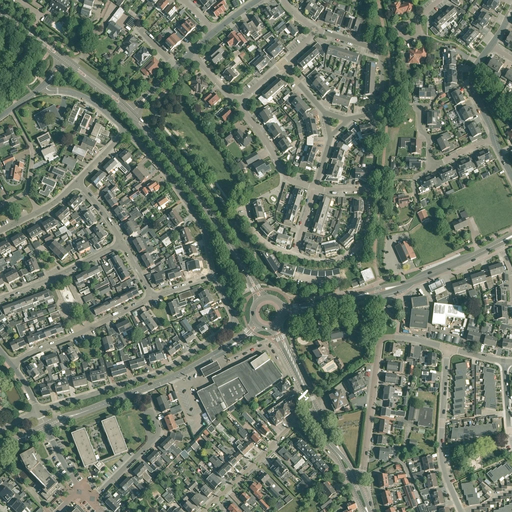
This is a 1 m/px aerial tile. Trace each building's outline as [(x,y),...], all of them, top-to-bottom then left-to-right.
[(41,0),(50,6),(61,13),(61,12),(65,15),(64,16),(67,18),(70,14),(68,12),(71,7),(70,6),(72,3),(67,0),(41,0)] [(149,0),(148,2),(147,4),(152,8),(153,7),(156,9),(158,7),(157,7),(162,2),(161,2),(158,0),(149,0)] [(164,0),(163,0),(161,2),(162,2),(157,7),(158,7),(161,10),(159,12),(164,15),(165,13),(169,9),(167,7),(169,4),(164,0)] [(210,0),(204,0),(201,3),(204,7),(205,6),(207,8),(216,2),(214,0),(212,0),(211,1),(210,0)] [(223,7),(226,4),(222,0),(221,0),(214,6),(216,8),(212,12),(217,17),(225,10),(223,7)] [(403,14),(402,13),(407,12),(407,13),(414,11),(411,1),(404,4),(405,5),(400,7),(399,3),(390,5),(394,17),(403,14)] [(499,6),(489,1),(488,4),(485,3),(485,5),(484,4),(482,7),(489,10),(490,8),(495,10),(496,8),(496,9),(499,6)] [(310,14),(316,5),(313,2),(311,3),(310,4),(308,2),(304,7),(306,9),(305,11),(310,14)] [(92,7),(84,5),(81,14),(89,17),(90,17),(91,17),(91,13),(91,11),(92,7)] [(321,8),(316,5),(310,14),(314,17),(315,16),(318,17),(321,12),(324,9),(321,7),(321,8)] [(172,6),(169,9),(165,13),(169,16),(167,18),(171,22),(177,16),(175,13),(177,11),(172,6)] [(274,7),(270,9),(269,8),(263,12),(270,21),(271,19),(275,20),(281,16),(285,13),(280,6),(276,8),(276,9),(274,7)] [(450,8),(447,10),(453,17),(457,14),(459,16),(461,14),(459,11),(457,14),(451,7),(450,8)] [(330,24),(334,15),(331,14),(332,11),(326,9),(324,15),(327,16),(325,22),(330,24)] [(481,15),(479,18),(488,24),(490,20),(489,20),(490,18),(486,15),(487,13),(482,9),(479,14),(481,15)] [(444,14),(443,15),(451,23),(453,21),(451,19),(453,17),(447,10),(444,13),(444,14)] [(117,36),(120,33),(121,32),(122,30),(114,23),(117,19),(118,20),(123,14),(118,11),(114,16),(113,16),(108,23),(111,25),(108,29),(113,32),(110,36),(111,37),(114,39),(115,39),(117,36)] [(336,16),(334,15),(330,24),(336,26),(338,19),(342,21),(345,13),(338,11),(336,16)] [(346,15),(344,21),(347,22),(345,29),(351,31),(354,21),(355,18),(349,16),(346,15)] [(451,23),(443,15),(442,16),(441,15),(439,17),(447,27),(451,23)] [(253,27),(257,33),(262,29),(260,26),(262,24),(257,16),(252,20),(255,26),(253,27)] [(45,21),(43,22),(49,26),(51,23),(52,23),(53,21),(47,17),(45,21)] [(447,27),(439,17),(436,20),(436,21),(435,22),(436,23),(433,25),(440,32),(442,30),(447,27)] [(354,21),(351,31),(357,33),(359,25),(362,26),(364,20),(361,19),(359,18),(358,19),(357,22),(354,21)] [(488,24),(479,18),(477,21),(474,20),(471,24),(477,28),(479,26),(484,29),(485,27),(488,24)] [(181,23),(190,33),(193,31),(195,29),(195,28),(194,26),(196,24),(191,19),(189,22),(189,21),(186,24),(181,20),(179,21),(181,23)] [(190,33),(181,23),(179,25),(182,28),(179,31),(177,28),(174,31),(177,33),(181,38),(184,36),(185,38),(186,37),(187,38),(189,36),(188,35),(190,33)] [(246,35),(249,34),(251,37),(252,37),(255,41),(260,37),(257,33),(253,27),(250,29),(246,24),(245,24),(244,23),(243,24),(243,25),(243,26),(241,28),(246,35)] [(284,31),(288,27),(286,25),(282,28),(278,31),(281,34),(284,31)] [(289,28),(288,27),(284,31),(288,34),(291,34),(294,37),(299,32),(296,30),(297,29),(295,26),(294,27),(292,25),(289,28)] [(469,32),(467,35),(475,42),(477,38),(476,38),(478,36),(474,33),(476,30),(471,26),(468,30),(469,32)] [(167,38),(164,35),(162,33),(162,32),(159,35),(165,40),(167,42),(164,45),(165,45),(162,47),(167,52),(169,50),(171,51),(172,52),(174,50),(174,49),(176,47),(167,37),(167,38)] [(177,33),(175,35),(174,35),(171,38),(169,36),(167,37),(176,47),(178,45),(179,45),(181,43),(180,43),(181,42),(179,40),(181,38),(177,33)] [(230,46),(234,44),(236,46),(239,43),(242,47),(247,43),(243,38),(240,40),(235,33),(229,37),(230,39),(226,42),(230,46)] [(136,40),(131,35),(123,43),(126,46),(123,48),(129,54),(128,55),(130,57),(135,52),(133,50),(138,45),(135,42),(136,40)] [(475,42),(467,35),(464,37),(462,36),(459,40),(463,44),(465,42),(470,46),(471,44),(475,42)] [(277,39),(270,45),(278,55),(283,51),(278,46),(281,44),(277,39)] [(278,55),(270,45),(263,51),(267,56),(270,54),(274,59),(278,55)] [(426,61),(426,45),(420,45),(420,50),(414,50),(414,51),(409,51),(409,64),(419,64),(419,60),(426,61)] [(215,65),(222,58),(220,55),(223,52),(218,46),(212,52),(215,55),(210,59),(215,65)] [(331,47),(330,47),(327,55),(332,56),(335,48),(335,47),(332,46),(331,47)] [(152,56),(149,53),(144,48),(138,53),(137,53),(136,55),(136,56),(134,57),(140,62),(138,64),(141,66),(152,56)] [(309,51),(315,58),(316,59),(320,56),(322,58),(323,57),(324,57),(325,53),(324,52),(325,51),(323,49),(319,53),(314,48),(313,49),(312,48),(309,51)] [(239,50),(234,55),(237,59),(242,54),(239,50)] [(447,60),(456,60),(456,58),(457,57),(456,56),(456,55),(455,55),(455,54),(450,54),(450,50),(443,50),(443,61),(447,60)] [(315,58),(309,51),(306,54),(307,54),(306,55),(311,62),(315,58)] [(258,56),(255,59),(257,62),(258,62),(263,68),(268,64),(266,62),(268,60),(266,58),(262,53),(258,56)] [(354,54),(352,63),(357,64),(360,65),(360,62),(357,61),(359,56),(358,55),(358,54),(354,53),(354,54)] [(304,56),(301,58),(307,65),(311,62),(306,55),(305,56),(304,56)] [(141,71),(147,76),(150,74),(152,75),(159,69),(156,67),(160,64),(154,58),(141,71)] [(307,65),(301,58),(298,61),(299,62),(297,63),(299,65),(297,67),(302,72),(304,70),(303,69),(307,65)] [(493,70),(498,62),(493,58),(490,63),(487,62),(484,67),(489,70),(490,68),(493,70)] [(252,61),(248,65),(253,69),(255,67),(259,72),(260,73),(263,71),(262,70),(263,68),(258,62),(257,62),(255,59),(253,62),(252,61)] [(442,67),(442,70),(444,70),(451,69),(456,69),(456,66),(456,65),(457,64),(457,63),(456,62),(456,61),(456,60),(447,60),(443,61),(444,66),(442,67)] [(233,61),(228,66),(231,69),(236,64),(233,61)] [(367,65),(367,70),(375,71),(376,71),(376,67),(375,67),(376,65),(370,65),(370,62),(367,62),(367,65)] [(503,65),(498,62),(493,70),(496,72),(494,74),(499,78),(503,72),(500,70),(503,65)] [(227,72),(224,75),(231,82),(237,77),(230,70),(230,69),(227,72)] [(445,79),(456,78),(456,77),(457,76),(457,75),(457,74),(456,73),(456,72),(456,69),(451,69),(444,70),(442,70),(440,70),(440,71),(444,71),(444,73),(445,73),(445,79)] [(510,81),(511,78),(511,70),(510,69),(507,74),(504,73),(501,78),(506,81),(507,79),(510,81)] [(319,75),(315,79),(317,81),(311,86),(315,88),(316,89),(323,83),(320,79),(321,77),(319,75)] [(193,85),(191,86),(197,92),(198,91),(201,93),(208,87),(202,81),(201,82),(197,77),(191,82),(193,85)] [(457,80),(456,78),(445,79),(445,85),(445,88),(452,87),(456,87),(456,84),(457,84),(457,83),(458,82),(458,81),(457,80)] [(277,80),(274,83),(280,90),(284,86),(285,87),(287,85),(282,79),(281,79),(281,80),(279,80),(278,80),(277,81),(277,80)] [(323,83),(316,89),(320,93),(327,87),(325,85),(327,83),(325,81),(323,83)] [(280,90),(274,83),(271,85),(271,86),(270,87),(276,93),(280,90)] [(425,99),(425,90),(422,90),(422,86),(417,86),(416,92),(419,92),(419,98),(425,99)] [(428,90),(425,90),(425,99),(431,99),(431,97),(435,98),(435,91),(434,91),(434,86),(428,86),(428,90)] [(268,87),(266,90),(272,97),(276,93),(270,87),(269,88),(268,87)] [(327,87),(320,93),(321,94),(320,94),(322,98),(327,94),(330,96),(334,91),(332,90),(330,91),(327,87)] [(272,97),(266,90),(263,92),(263,93),(262,94),(267,100),(262,104),(264,106),(269,102),(268,100),(272,97)] [(334,91),(330,96),(334,99),(332,105),(337,105),(337,104),(338,105),(341,96),(336,94),(336,93),(334,91)] [(374,91),(365,91),(365,96),(363,96),(363,99),(366,99),(366,96),(374,96),(374,95),(375,95),(375,91),(374,91)] [(454,100),(462,96),(461,95),(462,94),(462,93),(461,93),(461,92),(460,92),(459,91),(455,93),(453,91),(447,94),(449,99),(453,97),(454,100)] [(214,94),(211,96),(209,96),(208,94),(203,99),(208,104),(209,104),(212,106),(214,105),(215,105),(217,103),(217,102),(219,100),(214,94)] [(462,96),(454,100),(457,106),(454,107),(456,110),(461,107),(460,104),(465,102),(464,101),(465,100),(465,99),(464,99),(464,98),(463,98),(462,96)] [(295,101),(293,99),(288,103),(290,106),(292,104),(296,108),(302,102),(302,101),(300,97),(295,101)] [(351,99),(346,98),(343,106),(344,107),(348,110),(350,104),(354,104),(354,98),(352,98),(351,99)] [(303,102),(302,102),(296,108),(299,112),(306,106),(307,105),(303,101),(303,102)] [(498,106),(495,101),(489,106),(493,110),(498,106)] [(263,120),(270,115),(268,110),(270,109),(268,106),(263,110),(264,112),(258,116),(262,119),(263,120)] [(306,106),(299,112),(303,116),(302,117),(303,120),(308,117),(306,113),(311,109),(307,107),(306,106)] [(47,125),(60,118),(54,107),(36,116),(43,129),(48,126),(47,125)] [(81,125),(85,116),(82,114),(84,111),(77,108),(75,108),(75,107),(68,122),(69,122),(71,122),(72,120),(75,121),(78,114),(82,116),(79,124),(81,125)] [(461,107),(456,110),(455,110),(456,113),(460,111),(462,117),(470,113),(470,111),(470,110),(469,109),(469,108),(468,108),(467,107),(463,110),(461,107)] [(227,109),(224,112),(223,112),(221,110),(215,115),(218,119),(220,118),(221,120),(222,120),(223,119),(225,122),(227,120),(228,120),(230,118),(230,117),(233,115),(227,109)] [(428,120),(436,120),(437,117),(438,117),(439,114),(440,114),(440,111),(434,111),(434,114),(428,114),(428,120)] [(471,114),(470,113),(462,117),(465,122),(463,123),(464,126),(470,123),(468,120),(473,118),(473,117),(473,116),(472,115),(472,114),(471,114)] [(272,117),(270,115),(263,120),(264,121),(263,121),(264,125),(270,122),(272,124),(277,121),(274,116),(272,117)] [(85,116),(81,125),(80,127),(85,130),(88,123),(93,125),(90,132),(92,133),(96,125),(93,123),(94,120),(85,116)] [(308,117),(303,120),(304,122),(306,122),(307,127),(316,125),(315,124),(316,124),(316,119),(310,121),(308,117)] [(436,120),(428,120),(428,126),(434,126),(434,129),(440,129),(441,123),(436,123),(436,120)] [(277,121),(272,124),(274,127),(268,131),(271,133),(272,133),(272,134),(280,129),(278,127),(281,125),(277,121)] [(365,126),(367,135),(370,134),(370,136),(373,136),(375,136),(376,129),(371,129),(370,123),(366,125),(366,126),(365,126)] [(470,123),(464,126),(463,127),(464,129),(468,128),(471,133),(478,129),(478,128),(478,127),(478,126),(478,125),(477,125),(476,124),(476,123),(471,126),(470,123)] [(96,125),(92,133),(90,140),(96,143),(100,144),(101,141),(96,138),(99,133),(108,137),(110,133),(104,131),(105,129),(96,125)] [(361,132),(357,134),(360,139),(360,140),(362,139),(367,138),(367,135),(365,126),(364,126),(359,126),(361,132)] [(10,141),(11,142),(13,147),(19,144),(12,128),(6,131),(8,134),(0,137),(0,146),(3,146),(2,144),(10,141)] [(280,129),(272,134),(273,135),(272,136),(274,140),(280,136),(281,138),(287,135),(285,132),(283,134),(280,129)] [(478,129),(471,133),(472,136),(469,138),(472,143),(477,140),(476,137),(481,134),(481,133),(481,132),(481,131),(480,130),(479,130),(478,129)] [(249,145),(248,144),(252,142),(251,141),(251,140),(250,138),(249,138),(247,135),(244,136),(240,131),(234,135),(240,144),(242,143),(245,147),(249,145)] [(317,131),(308,132),(309,138),(307,138),(307,141),(313,141),(314,137),(320,136),(318,132),(317,132),(317,131)] [(347,135),(346,136),(352,143),(354,141),(355,142),(357,140),(360,139),(357,134),(353,136),(349,131),(346,135),(347,135)] [(440,147),(448,143),(446,140),(451,138),(448,132),(441,135),(443,139),(437,141),(440,147)] [(53,147),(55,146),(53,144),(48,146),(46,142),(51,139),(48,134),(37,140),(42,148),(44,147),(45,151),(53,147)] [(230,144),(228,141),(232,137),(230,134),(222,140),(227,146),(230,144)] [(287,135),(281,138),(283,141),(277,145),(280,148),(281,147),(282,149),(289,144),(286,139),(289,138),(288,137),(287,135)] [(352,143),(346,136),(345,137),(341,139),(345,143),(343,147),(348,150),(349,148),(348,147),(352,143)] [(79,146),(77,149),(86,153),(87,150),(92,152),(96,143),(90,140),(85,137),(82,143),(89,146),(87,150),(79,146)] [(401,148),(405,148),(405,142),(410,142),(410,139),(401,138),(401,148)] [(421,142),(411,142),(411,149),(412,149),(411,154),(420,154),(421,146),(421,142)] [(449,145),(448,143),(440,147),(442,152),(448,149),(449,152),(455,149),(452,144),(449,145)] [(289,144),(282,149),(282,150),(283,154),(289,150),(291,153),(292,155),(295,153),(296,149),(294,147),(292,148),(289,144)] [(313,144),(307,144),(307,147),(309,147),(307,152),(315,155),(316,154),(317,154),(319,150),(313,148),(313,144)] [(53,147),(45,151),(42,152),(46,161),(48,160),(50,164),(59,159),(58,156),(53,159),(50,155),(56,152),(53,147)] [(348,150),(343,147),(340,150),(334,149),(334,153),(335,153),(334,154),(343,157),(345,152),(346,152),(348,150)] [(86,153),(77,149),(75,148),(72,153),(79,156),(77,161),(68,157),(67,159),(76,163),(77,160),(82,162),(86,153)] [(484,153),(482,154),(485,162),(489,160),(489,161),(490,162),(495,160),(492,154),(489,156),(487,150),(483,152),(484,153)] [(119,163),(120,163),(122,160),(125,163),(132,157),(127,151),(121,156),(119,154),(115,158),(119,163)] [(343,157),(334,154),(334,156),(333,155),(331,159),(338,161),(337,164),(343,166),(344,163),(341,162),(343,157)] [(485,162),(482,154),(479,155),(479,154),(476,155),(478,161),(475,162),(478,167),(483,165),(482,163),(485,162)] [(256,161),(252,155),(245,159),(248,165),(256,161)] [(15,161),(13,156),(2,160),(5,166),(15,161)] [(301,162),(300,165),(306,167),(307,164),(314,166),(314,162),(313,162),(314,160),(305,157),(303,163),(301,162)] [(76,163),(67,159),(64,158),(62,163),(68,166),(67,170),(72,172),(76,163)] [(414,161),(414,158),(406,158),(406,164),(410,164),(410,168),(414,169),(415,170),(416,170),(417,169),(421,169),(421,162),(414,161)] [(465,161),(463,162),(467,170),(472,168),(473,170),(476,168),(474,163),(471,164),(468,159),(465,160),(465,161)] [(108,164),(113,170),(114,170),(116,168),(118,169),(119,168),(125,175),(128,172),(121,165),(122,165),(120,163),(119,163),(117,165),(112,160),(108,164)] [(262,161),(253,166),(258,174),(262,172),(263,174),(271,170),(267,163),(264,164),(262,161)] [(467,170),(463,162),(461,163),(460,162),(457,164),(460,170),(457,171),(461,178),(464,177),(464,176),(465,175),(468,173),(467,170)] [(16,163),(16,168),(11,167),(9,180),(19,182),(20,176),(22,176),(22,172),(20,172),(21,169),(23,169),(24,164),(16,163)] [(113,170),(108,164),(103,169),(109,174),(108,174),(110,176),(108,177),(113,181),(115,183),(116,183),(114,181),(115,180),(111,176),(113,175),(111,172),(113,170)] [(343,166),(337,164),(336,167),(329,165),(329,169),(330,170),(329,171),(341,175),(343,169),(342,169),(343,166)] [(138,178),(145,171),(140,166),(133,173),(138,178)] [(445,171),(448,179),(451,178),(453,180),(458,177),(456,173),(453,174),(450,167),(446,169),(447,170),(445,171)] [(62,182),(66,173),(54,168),(52,174),(58,176),(57,180),(62,182)] [(361,180),(361,171),(361,169),(356,169),(353,168),(351,174),(355,175),(355,181),(359,181),(359,180),(361,180)] [(361,171),(361,180),(362,180),(362,181),(366,182),(367,176),(371,175),(369,169),(367,169),(367,171),(361,171)] [(149,177),(145,171),(138,178),(142,183),(149,177)] [(341,175),(329,171),(329,172),(328,172),(326,176),(332,177),(332,182),(338,182),(338,179),(339,177),(340,178),(341,175)] [(441,178),(438,180),(441,185),(444,184),(443,182),(448,179),(445,171),(442,172),(442,171),(439,173),(441,178)] [(113,181),(108,177),(107,179),(106,178),(106,177),(100,172),(95,176),(101,182),(104,180),(106,182),(108,180),(111,183),(113,181)] [(125,182),(127,180),(132,175),(130,172),(125,177),(122,179),(125,182)] [(430,178),(428,179),(432,187),(435,185),(436,189),(442,186),(441,185),(438,180),(436,181),(433,175),(430,177),(430,178)] [(101,182),(95,176),(91,181),(96,186),(95,186),(99,190),(102,187),(99,184),(101,182)] [(48,198),(51,192),(52,192),(56,184),(40,177),(39,180),(43,182),(42,184),(47,186),(45,193),(40,191),(39,194),(48,198)] [(432,187),(428,179),(426,180),(425,179),(422,180),(425,186),(422,187),(424,193),(429,191),(429,190),(428,188),(432,187)] [(157,186),(154,181),(147,186),(147,187),(142,191),(146,196),(149,194),(148,192),(150,191),(151,192),(155,190),(156,192),(160,189),(158,186),(157,186)] [(134,192),(136,191),(142,187),(139,183),(134,186),(135,188),(133,190),(134,192)] [(295,186),(293,195),(303,198),(303,197),(303,196),(303,195),(304,193),(302,192),(303,189),(295,186)] [(114,199),(116,198),(114,195),(116,194),(114,191),(113,193),(113,192),(111,194),(105,198),(108,203),(114,199)] [(130,199),(131,201),(140,194),(137,191),(128,197),(130,199)] [(303,198),(293,195),(291,200),(300,203),(301,201),(302,200),(302,199),(303,199),(303,198)] [(319,203),(330,207),(332,198),(324,195),(323,199),(322,198),(321,201),(320,201),(320,202),(320,203),(319,203)] [(404,207),(410,206),(408,198),(401,199),(400,195),(393,197),(394,203),(399,202),(400,207),(401,207),(401,208),(404,208),(404,207)] [(76,196),(72,200),(79,207),(80,209),(84,213),(88,210),(86,207),(83,209),(80,205),(83,202),(76,196)] [(130,199),(128,197),(127,196),(121,200),(122,201),(119,203),(121,205),(130,199)] [(154,207),(155,206),(156,207),(159,205),(161,207),(168,202),(164,197),(158,201),(157,199),(151,203),(154,207)] [(118,204),(114,199),(108,203),(112,208),(118,204)] [(130,199),(121,205),(122,207),(126,205),(132,201),(131,201),(130,199)] [(354,199),(353,208),(364,208),(364,207),(364,206),(363,205),(363,203),(362,203),(362,199),(354,199)] [(79,207),(72,200),(72,201),(70,200),(68,202),(69,203),(68,205),(74,211),(79,207)] [(300,203),(291,200),(289,205),(300,208),(300,207),(300,206),(300,205),(300,203)] [(319,207),(319,209),(328,212),(330,207),(319,203),(319,204),(319,205),(319,206),(319,207)] [(253,216),(264,213),(262,204),(253,206),(254,210),(253,210),(254,212),(253,212),(253,213),(253,214),(253,215),(253,216)] [(300,208),(289,205),(288,210),(297,213),(298,211),(299,210),(299,209),(300,208)] [(65,208),(60,212),(66,218),(71,214),(65,208)] [(120,208),(114,212),(118,217),(124,213),(127,211),(125,208),(124,209),(122,210),(121,208),(120,208)] [(137,213),(139,212),(136,208),(133,210),(134,211),(129,214),(132,218),(138,213),(137,213)] [(140,211),(139,212),(137,213),(138,213),(140,217),(141,218),(149,212),(146,208),(141,212),(140,211)] [(353,208),(353,217),(362,217),(362,214),(363,214),(363,212),(363,211),(364,211),(364,210),(364,209),(364,208),(353,208)] [(328,212),(319,209),(318,211),(317,212),(317,213),(316,213),(316,214),(326,217),(328,212)] [(297,213),(288,210),(286,216),(296,219),(297,218),(297,217),(297,216),(297,215),(296,215),(297,213)] [(429,219),(425,210),(418,214),(422,223),(429,219)] [(127,211),(118,217),(122,222),(128,218),(126,216),(128,214),(127,211)] [(169,225),(179,217),(175,211),(169,216),(171,219),(167,223),(168,225),(169,225)] [(465,220),(469,218),(466,211),(460,214),(462,220),(452,224),(456,231),(468,226),(465,220)] [(66,218),(60,212),(56,215),(62,222),(64,220),(67,223),(69,221),(66,218)] [(80,217),(77,219),(75,221),(77,223),(81,220),(84,224),(93,217),(92,215),(93,215),(93,214),(92,212),(91,212),(90,213),(84,217),(83,218),(82,215),(80,217)] [(138,213),(132,218),(126,222),(127,225),(124,227),(127,232),(138,226),(136,224),(133,226),(132,223),(135,221),(140,217),(138,213)] [(265,218),(264,213),(253,216),(254,217),(254,218),(255,219),(255,218),(255,221),(256,221),(259,225),(266,221),(265,218)] [(326,217),(316,214),(316,215),(316,216),(316,217),(315,219),(325,222),(326,217)] [(296,219),(286,216),(283,224),(292,227),(293,224),(294,224),(294,222),(295,222),(295,221),(296,220),(296,219)] [(97,223),(93,217),(84,224),(86,227),(88,225),(90,228),(97,223)] [(169,225),(168,225),(167,226),(169,228),(172,227),(173,229),(175,229),(177,227),(184,223),(179,217),(169,225)] [(353,220),(351,225),(362,228),(362,227),(362,226),(362,225),(362,222),(361,222),(362,217),(353,217),(353,220)] [(47,221),(52,229),(57,226),(52,218),(47,221)] [(313,223),(313,224),(323,227),(325,222),(315,219),(315,221),(314,222),(313,223)] [(52,229),(47,221),(42,225),(47,232),(52,229)] [(266,221),(259,225),(261,229),(260,229),(262,231),(262,232),(262,233),(263,234),(271,227),(267,223),(266,221)] [(323,227),(313,224),(313,225),(313,226),(313,227),(312,230),(313,230),(312,233),(320,236),(323,227)] [(350,230),(348,232),(355,237),(358,233),(359,233),(360,231),(360,230),(361,230),(361,229),(361,228),(362,228),(351,225),(350,230)] [(33,229),(37,236),(42,233),(38,226),(33,229)] [(90,241),(97,235),(103,231),(99,226),(94,230),(95,233),(91,236),(92,237),(89,239),(90,241)] [(139,228),(138,226),(127,232),(130,237),(137,233),(136,230),(139,228)] [(149,232),(150,233),(153,231),(149,227),(148,228),(142,232),(140,234),(142,237),(149,232)] [(275,231),(271,227),(263,234),(263,235),(264,235),(265,236),(266,236),(268,238),(268,237),(272,240),(277,232),(275,231)] [(82,230),(85,235),(86,237),(92,233),(88,228),(85,230),(84,229),(82,230)] [(37,236),(33,229),(27,232),(32,240),(37,236)] [(178,240),(191,236),(188,229),(181,232),(182,236),(177,238),(178,240)] [(162,242),(174,233),(172,230),(162,238),(162,239),(160,240),(162,242)] [(107,236),(103,231),(97,235),(101,241),(107,236)] [(279,234),(277,232),(272,240),(276,242),(276,243),(278,244),(279,244),(280,245),(281,245),(284,235),(279,234)] [(355,237),(348,232),(347,234),(343,238),(350,246),(351,245),(352,244),(352,243),(354,241),(353,241),(355,237)] [(16,237),(21,244),(26,241),(21,233),(16,237)] [(174,233),(162,242),(166,248),(172,243),(169,240),(176,236),(174,233)] [(293,238),(284,235),(281,245),(282,246),(283,246),(284,246),(287,246),(287,245),(290,246),(293,238)] [(191,236),(178,240),(178,241),(175,243),(176,244),(184,241),(185,245),(193,243),(191,236)] [(21,244),(16,237),(11,240),(16,247),(21,244)] [(136,248),(149,241),(151,239),(150,238),(144,241),(143,238),(140,239),(139,239),(133,242),(136,248)] [(339,242),(337,243),(341,250),(345,248),(345,249),(347,247),(348,247),(349,247),(350,246),(343,238),(339,242)] [(81,239),(80,240),(85,251),(90,248),(86,240),(85,239),(83,240),(82,240),(81,239)] [(85,251),(80,240),(78,241),(75,242),(76,245),(80,253),(85,251)] [(6,241),(2,244),(7,253),(11,251),(10,249),(11,249),(6,241)] [(150,243),(149,241),(136,248),(139,254),(146,250),(144,247),(147,245),(146,245),(150,243)] [(395,247),(403,264),(416,258),(409,241),(395,247)] [(60,246),(62,245),(60,243),(59,245),(56,242),(49,248),(53,252),(60,246)] [(310,255),(313,245),(305,242),(302,250),(306,251),(305,252),(307,253),(308,253),(308,254),(309,254),(310,255)] [(334,244),(329,245),(331,256),(332,256),(333,255),(334,255),(334,254),(337,253),(336,252),(341,250),(337,243),(334,244)] [(313,245),(310,255),(311,255),(312,255),(313,255),(314,255),(316,256),(316,255),(321,255),(321,246),(319,246),(313,245)] [(321,246),(321,255),(326,255),(326,256),(328,255),(328,256),(329,256),(330,256),(331,256),(329,245),(324,246),(321,246)] [(64,250),(60,246),(53,252),(58,257),(64,250)] [(184,251),(183,249),(175,251),(176,254),(182,252),(183,255),(188,253),(190,257),(197,254),(195,248),(184,251)] [(68,254),(64,250),(58,257),(62,261),(68,254)] [(261,253),(275,274),(277,273),(282,275),(293,278),(296,270),(284,266),(284,267),(279,265),(274,256),(261,253)] [(145,263),(158,256),(156,254),(153,256),(150,257),(148,254),(142,258),(145,263)] [(15,259),(13,260),(15,265),(17,264),(17,262),(23,260),(22,258),(23,257),(23,256),(22,256),(18,257),(15,259)] [(159,258),(158,256),(145,263),(148,269),(154,265),(153,262),(154,261),(155,260),(159,258)] [(169,261),(176,279),(182,277),(179,270),(176,271),(176,270),(177,270),(173,259),(172,256),(169,259),(169,261)] [(111,267),(121,262),(118,257),(113,260),(112,259),(108,261),(110,265),(106,267),(105,264),(102,266),(105,271),(108,269),(111,267)] [(29,268),(38,265),(35,259),(27,263),(25,263),(26,266),(28,265),(29,268)] [(189,272),(200,270),(199,262),(191,263),(190,260),(180,264),(182,271),(189,270),(189,272)] [(176,279),(169,261),(167,261),(170,269),(167,270),(166,268),(163,269),(165,274),(167,273),(170,281),(176,279)] [(108,269),(105,271),(107,275),(109,273),(109,272),(112,270),(114,269),(116,272),(124,267),(121,262),(111,267),(108,269)] [(161,264),(156,267),(150,270),(151,273),(158,271),(159,274),(154,276),(155,279),(155,280),(156,284),(157,284),(157,285),(161,284),(161,285),(164,284),(164,283),(163,279),(166,278),(165,274),(163,269),(161,264)] [(495,266),(498,275),(505,273),(502,264),(495,266)] [(29,268),(22,271),(19,272),(21,277),(25,276),(31,273),(31,274),(40,270),(38,265),(29,268)] [(94,269),(92,270),(95,276),(97,281),(100,279),(97,275),(100,273),(97,267),(97,266),(96,266),(94,267),(94,268),(94,269)] [(498,275),(495,266),(488,268),(491,277),(498,275)] [(127,272),(124,267),(116,272),(119,277),(127,272)] [(365,282),(374,278),(370,269),(361,273),(365,282)] [(9,271),(14,281),(20,278),(15,270),(12,272),(10,270),(9,271)] [(92,270),(86,272),(89,278),(95,276),(92,270)] [(14,281),(9,271),(7,272),(8,274),(5,276),(9,284),(14,281)] [(86,272),(81,275),(84,281),(89,278),(86,272)] [(127,272),(119,277),(122,282),(130,278),(127,272)] [(484,273),(477,275),(480,284),(486,282),(484,273)] [(84,281),(81,275),(75,278),(76,280),(74,281),(77,287),(85,283),(84,281)] [(480,284),(477,275),(470,277),(473,286),(480,284)] [(99,285),(101,288),(109,284),(107,278),(104,279),(105,282),(99,285)] [(131,279),(126,282),(127,284),(129,288),(131,292),(134,298),(139,295),(137,289),(136,286),(133,288),(132,286),(132,287),(131,284),(132,282),(131,279)] [(360,286),(364,284),(362,280),(359,282),(358,280),(351,283),(353,288),(360,285),(360,286)] [(443,281),(429,287),(431,293),(434,292),(436,296),(445,291),(443,288),(446,287),(443,281)] [(465,281),(459,283),(462,293),(468,291),(465,281)] [(462,293),(459,283),(452,286),(455,295),(462,293)] [(103,288),(106,294),(111,291),(108,286),(103,288)] [(106,294),(103,288),(97,291),(100,297),(106,294)] [(496,297),(506,297),(506,291),(501,291),(501,288),(495,288),(496,297)] [(200,301),(210,296),(207,290),(197,295),(199,299),(191,303),(192,305),(195,304),(198,302),(200,301)] [(437,301),(448,296),(445,291),(436,296),(434,296),(435,299),(437,301)] [(45,302),(46,305),(48,304),(47,301),(52,299),(51,298),(53,297),(52,294),(49,295),(48,292),(42,294),(45,302)] [(131,292),(126,294),(129,300),(134,298),(131,292)] [(129,300),(126,294),(123,296),(121,293),(119,295),(120,297),(123,303),(129,300)] [(42,294),(36,296),(39,302),(39,304),(45,302),(42,294)] [(39,302),(36,296),(36,295),(35,295),(33,295),(33,296),(33,297),(31,298),(33,304),(39,302)] [(213,302),(210,296),(200,301),(204,310),(210,308),(209,304),(213,302)] [(448,296),(437,301),(437,302),(437,305),(434,305),(432,325),(445,326),(446,317),(465,319),(461,308),(455,307),(447,306),(448,297),(448,296)] [(120,297),(115,300),(118,306),(123,303),(120,297)] [(506,302),(506,297),(496,297),(496,306),(501,305),(501,302),(506,302)] [(31,298),(25,300),(29,309),(34,307),(33,304),(31,298)] [(118,306),(115,300),(112,301),(110,298),(108,299),(113,308),(118,306)] [(413,308),(413,311),(412,311),(410,329),(427,331),(429,313),(428,313),(429,307),(428,298),(411,300),(413,308)] [(107,304),(104,305),(107,311),(113,308),(108,299),(105,300),(107,304)] [(20,302),(23,310),(23,311),(29,309),(25,300),(20,302)] [(184,306),(187,305),(186,302),(180,304),(179,304),(177,300),(174,301),(174,303),(169,305),(171,311),(184,306)] [(107,311),(104,305),(101,306),(100,303),(99,303),(98,301),(96,303),(98,306),(102,313),(107,311)] [(23,310),(20,302),(14,304),(17,313),(23,310)] [(98,306),(96,303),(94,304),(95,306),(92,307),(92,308),(89,309),(91,313),(94,312),(96,316),(102,313),(98,306)] [(18,313),(17,313),(14,304),(8,306),(12,316),(18,313)] [(501,305),(496,306),(497,314),(507,313),(507,308),(502,308),(501,305)] [(12,316),(8,306),(3,309),(5,315),(7,314),(8,317),(12,316)] [(184,306),(171,311),(173,317),(177,315),(178,318),(183,316),(181,310),(185,309),(184,306)] [(210,308),(204,310),(200,312),(202,316),(208,313),(213,322),(221,318),(217,311),(212,313),(210,308)] [(145,322),(150,318),(147,313),(144,314),(143,312),(139,314),(141,317),(143,320),(142,321),(143,323),(145,322)] [(507,319),(507,313),(497,314),(497,323),(502,322),(502,319),(507,319)] [(134,316),(132,317),(136,328),(140,325),(139,323),(137,324),(134,316)] [(198,321),(201,325),(197,328),(202,334),(208,330),(204,324),(207,322),(203,317),(198,321)] [(145,322),(147,325),(144,327),(137,332),(138,334),(142,331),(154,323),(150,318),(145,322)] [(473,342),(476,328),(472,327),(473,319),(470,319),(466,332),(469,333),(467,341),(473,342)] [(122,324),(126,332),(130,330),(135,336),(136,338),(139,336),(137,332),(136,330),(133,331),(132,329),(128,321),(122,324)] [(58,334),(53,323),(53,322),(50,323),(51,326),(48,327),(52,336),(58,334)] [(56,323),(53,323),(58,334),(63,332),(60,323),(57,325),(57,324),(56,324),(56,323)] [(158,328),(154,323),(142,331),(144,333),(147,331),(150,329),(152,332),(151,332),(153,335),(156,332),(155,330),(158,328)] [(13,327),(10,324),(5,328),(2,324),(0,325),(0,333),(4,330),(6,333),(7,332),(12,329),(11,328),(13,327)] [(119,331),(116,333),(116,334),(117,336),(120,342),(123,348),(127,346),(123,338),(124,337),(123,334),(126,332),(122,324),(116,326),(119,331)] [(52,336),(48,327),(45,328),(45,325),(42,326),(43,328),(46,338),(52,336)] [(486,326),(484,332),(483,336),(486,337),(484,345),(489,346),(492,334),(488,333),(489,327),(486,326)] [(41,333),(38,334),(41,340),(46,338),(43,328),(40,330),(41,333)] [(479,329),(476,328),(473,342),(479,343),(481,335),(477,334),(479,329)] [(192,329),(187,332),(189,335),(184,338),(188,344),(196,338),(194,336),(197,335),(192,329)] [(41,340),(38,334),(35,335),(34,331),(32,332),(33,336),(35,343),(41,340)] [(33,336),(32,332),(29,333),(30,336),(26,337),(29,345),(35,343),(33,336)] [(492,334),(489,346),(495,348),(497,339),(494,339),(495,335),(496,335),(496,334),(493,333),(493,334),(492,334)] [(172,346),(176,352),(182,349),(177,343),(180,341),(177,336),(172,339),(175,343),(172,346)] [(104,346),(113,344),(111,337),(103,340),(104,346)] [(18,339),(15,340),(20,349),(26,347),(22,338),(18,339)] [(157,361),(155,354),(152,355),(151,353),(149,354),(147,348),(148,348),(146,339),(141,341),(142,344),(146,359),(149,359),(150,364),(157,361)] [(20,349),(15,340),(13,341),(14,341),(9,343),(13,352),(20,349)] [(324,360),(328,357),(325,353),(324,350),(325,349),(319,340),(315,343),(319,348),(313,352),(318,360),(316,361),(318,365),(325,360),(324,360)] [(161,343),(160,341),(156,342),(159,353),(155,354),(157,361),(164,359),(162,352),(164,352),(161,343)] [(163,341),(161,343),(164,352),(167,350),(171,356),(176,352),(172,346),(169,348),(166,344),(165,344),(163,341)] [(115,350),(113,344),(104,346),(106,353),(115,350)] [(140,360),(136,361),(139,368),(145,366),(144,360),(146,359),(142,344),(138,345),(140,353),(138,353),(139,357),(140,360)] [(401,350),(398,350),(398,346),(396,346),(396,345),(390,344),(389,353),(394,354),(393,356),(400,357),(401,350)] [(61,362),(75,353),(72,348),(66,351),(68,354),(65,356),(66,356),(64,357),(62,354),(59,356),(61,362)] [(122,349),(121,350),(122,355),(121,355),(121,357),(123,362),(116,364),(118,368),(120,375),(127,373),(125,366),(123,362),(126,361),(124,354),(122,349)] [(61,362),(62,364),(63,365),(71,360),(72,362),(79,359),(75,353),(61,362)] [(127,353),(124,354),(126,361),(129,360),(130,363),(132,370),(139,368),(136,361),(136,359),(132,359),(132,357),(129,358),(128,355),(127,355),(127,353)] [(267,353),(251,363),(255,370),(256,371),(272,361),(267,353)] [(417,353),(416,359),(419,359),(424,360),(436,362),(436,355),(428,355),(428,358),(420,357),(420,353),(417,353)] [(56,354),(50,356),(53,365),(57,364),(59,363),(56,354)] [(50,356),(44,358),(48,367),(51,366),(53,365),(50,356)] [(345,367),(339,358),(335,361),(341,369),(345,367)] [(29,375),(42,366),(44,364),(42,359),(39,361),(36,363),(37,365),(35,367),(33,364),(26,368),(28,371),(27,372),(29,375)] [(118,368),(114,369),(113,365),(111,365),(110,362),(106,363),(108,368),(110,367),(111,370),(113,377),(120,375),(118,368)] [(402,373),(403,364),(388,362),(387,371),(402,373)] [(44,368),(42,366),(29,375),(30,377),(31,376),(34,379),(40,375),(38,372),(40,370),(44,368)] [(100,372),(97,372),(99,382),(105,380),(102,367),(99,367),(100,372)] [(435,383),(435,375),(428,375),(429,371),(422,370),(422,378),(428,379),(428,382),(435,383)] [(99,382),(97,372),(93,373),(92,371),(90,372),(92,383),(99,382)] [(367,389),(361,379),(364,377),(361,372),(354,376),(355,378),(347,382),(354,395),(367,389)] [(79,378),(81,387),(87,385),(85,376),(85,374),(82,374),(83,377),(79,378)] [(81,387),(79,378),(76,379),(75,375),(72,376),(74,388),(81,387)] [(52,376),(50,377),(51,381),(50,381),(51,386),(55,386),(57,394),(63,392),(61,382),(61,381),(54,383),(52,376)] [(64,381),(61,382),(63,392),(70,391),(68,382),(67,382),(66,378),(63,378),(64,381)] [(400,380),(386,379),(385,383),(395,384),(396,383),(398,383),(398,386),(402,387),(403,381),(400,381),(400,380)] [(51,386),(50,381),(47,382),(47,384),(45,385),(44,384),(40,385),(42,397),(50,395),(49,389),(52,388),(51,386)] [(278,396),(290,388),(285,381),(274,389),(277,392),(276,393),(278,396)] [(398,396),(399,392),(395,391),(395,389),(385,388),(384,394),(398,396)] [(178,400),(175,392),(169,394),(172,402),(178,400)] [(349,408),(341,392),(330,398),(334,405),(331,407),(334,412),(343,408),(344,410),(349,408)] [(398,396),(384,394),(384,395),(383,395),(383,397),(384,397),(383,401),(386,401),(385,408),(393,409),(394,398),(398,398),(398,396)] [(160,407),(170,403),(170,401),(166,402),(164,396),(157,399),(160,406),(159,406),(160,407)] [(455,399),(453,399),(454,405),(455,405),(464,403),(466,403),(464,397),(455,399)] [(290,415),(289,413),(291,411),(292,412),(298,407),(292,399),(290,400),(289,398),(268,413),(271,417),(270,418),(276,427),(282,422),(281,420),(284,419),(290,415)] [(171,404),(170,403),(160,407),(162,413),(170,410),(168,406),(171,404)] [(423,403),(422,408),(410,406),(408,421),(418,423),(418,426),(431,428),(433,410),(429,409),(430,404),(423,403)] [(405,417),(405,412),(398,411),(398,412),(390,411),(382,410),(381,417),(389,418),(390,415),(405,417)] [(175,411),(174,411),(166,414),(168,417),(164,419),(167,425),(174,422),(172,416),(176,414),(175,411)] [(244,412),(242,415),(246,420),(247,421),(250,424),(251,424),(254,422),(249,417),(244,412)] [(104,430),(118,424),(117,421),(116,421),(115,417),(113,418),(112,416),(106,418),(107,420),(102,423),(103,426),(102,427),(104,430)] [(182,419),(174,422),(167,425),(170,431),(177,429),(176,427),(184,423),(182,419)] [(216,419),(212,423),(216,427),(221,423),(216,419)] [(236,421),(233,424),(241,431),(246,436),(248,434),(236,421)] [(380,427),(394,429),(395,426),(388,425),(389,422),(380,421),(380,427)] [(492,425),(491,434),(497,435),(498,428),(500,428),(500,425),(498,425),(498,424),(498,421),(496,421),(495,424),(493,423),(492,425)] [(259,423),(256,426),(260,430),(265,436),(270,432),(264,426),(265,425),(263,422),(260,425),(259,423)] [(118,424),(104,430),(105,433),(106,433),(107,436),(120,431),(119,428),(119,427),(118,424)] [(74,441),(88,436),(87,433),(86,433),(85,429),(83,430),(82,428),(76,430),(77,432),(72,434),(73,438),(72,438),(74,441)] [(122,435),(120,431),(107,436),(108,440),(109,443),(123,437),(122,434),(122,435)] [(241,431),(238,433),(245,439),(247,437),(246,436),(241,431)] [(252,434),(250,436),(251,438),(257,444),(258,445),(261,442),(260,441),(261,440),(256,434),(257,433),(255,431),(252,434)] [(88,436),(74,441),(75,445),(75,444),(77,448),(90,443),(89,439),(88,436)] [(125,441),(123,437),(109,443),(110,446),(111,446),(112,450),(126,445),(124,441),(125,441)] [(169,438),(165,442),(175,452),(179,456),(182,452),(178,448),(177,449),(175,447),(172,445),(175,443),(169,438)] [(386,446),(386,444),(390,445),(390,443),(386,442),(387,439),(379,438),(378,445),(386,446)] [(300,450),(306,445),(301,440),(299,442),(298,441),(295,444),(300,450)] [(198,445),(194,441),(190,446),(193,449),(198,445)] [(165,442),(161,446),(163,449),(161,451),(163,454),(165,456),(167,453),(169,455),(171,452),(172,452),(177,457),(179,456),(175,452),(165,442)] [(246,445),(245,447),(249,452),(254,447),(249,442),(246,445)] [(90,443),(77,448),(78,452),(79,455),(93,449),(92,446),(90,443)] [(239,446),(237,449),(240,451),(244,456),(249,452),(245,447),(243,445),(241,443),(242,444),(239,446)] [(98,463),(95,456),(82,461),(85,468),(90,466),(91,468),(94,466),(99,471),(96,474),(105,466),(102,463),(122,456),(122,454),(128,451),(126,445),(112,450),(115,456),(98,463)] [(310,450),(306,445),(300,450),(305,455),(310,450)] [(223,447),(220,449),(224,453),(224,452),(229,457),(226,460),(229,463),(233,467),(238,463),(226,451),(223,447)] [(399,449),(393,448),(388,447),(388,450),(381,449),(379,460),(384,461),(384,460),(383,460),(384,457),(388,458),(388,455),(394,456),(398,456),(399,449)] [(95,452),(93,449),(79,455),(80,458),(81,458),(82,461),(95,456),(94,453),(95,452)] [(228,449),(226,451),(238,463),(242,458),(238,454),(236,456),(233,453),(232,454),(228,449)] [(58,484),(40,465),(40,464),(40,465),(38,463),(39,463),(37,464),(33,457),(37,455),(34,450),(20,458),(27,469),(26,470),(30,474),(32,473),(46,488),(43,491),(44,492),(41,495),(47,501),(61,488),(58,485),(58,484)] [(186,460),(191,456),(187,450),(182,454),(186,460)] [(310,450),(305,455),(309,460),(315,455),(310,450)] [(151,455),(162,466),(163,464),(160,461),(161,461),(158,459),(161,456),(156,451),(151,455)] [(163,454),(161,456),(169,465),(172,463),(165,456),(163,454)] [(162,466),(151,455),(147,460),(152,465),(155,462),(157,464),(160,467),(162,466)] [(319,459),(315,455),(309,460),(310,460),(311,461),(314,465),(319,459)] [(423,466),(432,464),(431,457),(422,459),(423,463),(417,464),(417,467),(423,466)] [(218,465),(211,459),(209,460),(213,464),(216,466),(215,467),(218,470),(216,472),(222,478),(226,474),(222,469),(218,465)] [(275,468),(273,470),(281,478),(286,473),(285,472),(287,469),(281,463),(282,462),(279,459),(276,462),(277,462),(273,466),(275,468)] [(324,464),(319,459),(314,465),(319,469),(324,464)] [(142,464),(138,469),(149,480),(152,482),(153,481),(159,476),(158,475),(153,480),(151,478),(151,479),(147,475),(147,474),(145,472),(147,470),(149,471),(150,472),(151,473),(153,472),(154,471),(151,469),(148,465),(145,467),(142,464)] [(219,464),(218,465),(222,469),(226,474),(231,469),(226,465),(224,467),(222,465),(222,466),(219,464)] [(324,464),(319,469),(323,474),(329,469),(324,464)] [(434,470),(432,464),(423,466),(425,472),(434,470)] [(511,470),(506,464),(502,467),(508,474),(509,476),(511,473),(511,470)] [(205,474),(218,487),(222,483),(213,475),(211,477),(207,473),(208,472),(202,466),(200,468),(202,470),(204,472),(205,474)] [(501,466),(497,470),(503,477),(504,478),(508,474),(502,467),(501,466)] [(496,468),(492,472),(498,479),(497,479),(499,481),(503,477),(497,470),(496,468)] [(138,469),(133,473),(136,476),(134,478),(137,481),(138,482),(140,480),(141,481),(143,478),(144,478),(147,482),(149,480),(138,469)] [(204,472),(202,470),(200,472),(208,479),(206,482),(215,490),(218,487),(205,474),(204,472)] [(492,472),(491,471),(486,475),(494,483),(497,479),(498,479),(492,472)] [(302,476),(300,478),(305,483),(309,479),(304,475),(305,474),(305,473),(302,476)] [(270,487),(273,484),(268,480),(270,479),(265,474),(259,480),(264,484),(265,483),(270,487)] [(427,483),(436,481),(434,475),(426,477),(427,483)] [(128,478),(124,482),(135,494),(137,492),(133,488),(131,486),(134,483),(128,478)] [(194,488),(191,484),(187,480),(184,482),(188,487),(187,488),(191,492),(194,488)] [(191,484),(194,488),(199,494),(202,491),(208,497),(212,493),(206,486),(202,490),(194,481),(191,484)] [(437,487),(436,481),(427,483),(428,489),(437,487)] [(124,482),(120,486),(122,489),(125,492),(128,489),(130,491),(132,494),(131,495),(132,499),(133,500),(137,496),(135,494),(124,482)] [(251,488),(250,488),(254,493),(253,494),(257,498),(259,500),(263,496),(261,494),(258,491),(260,489),(262,487),(259,484),(257,486),(255,483),(253,486),(252,485),(250,487),(251,488)] [(328,498),(335,493),(332,489),(327,483),(320,487),(324,492),(323,492),(328,498)] [(8,484),(3,488),(5,490),(0,495),(4,499),(11,492),(8,488),(10,486),(8,484)] [(145,489),(139,484),(136,486),(142,492),(145,489)] [(406,494),(413,493),(411,486),(403,488),(406,494)] [(274,498),(278,494),(272,488),(268,492),(274,498)] [(120,498),(123,495),(119,490),(116,493),(118,495),(113,500),(111,498),(112,497),(109,495),(104,500),(107,502),(106,504),(110,508),(120,498)] [(13,491),(11,492),(4,499),(8,503),(13,499),(15,501),(20,496),(18,494),(17,495),(13,491)] [(434,500),(442,498),(441,492),(432,494),(433,497),(430,498),(431,501),(434,500)] [(198,506),(203,501),(197,495),(195,497),(192,493),(189,497),(198,506)] [(252,497),(250,498),(245,493),(240,498),(245,504),(246,502),(248,504),(249,503),(253,507),(257,502),(252,497)] [(408,502),(416,500),(413,493),(406,494),(408,502)] [(169,494),(164,499),(169,504),(174,500),(169,494)] [(181,498),(186,504),(184,507),(188,511),(191,511),(195,509),(188,502),(187,501),(189,499),(185,495),(181,498)] [(20,496),(15,501),(17,503),(12,508),(16,511),(23,504),(20,500),(22,498),(20,496)] [(120,498),(110,508),(114,511),(120,507),(117,504),(122,499),(120,498)] [(442,498),(434,500),(434,503),(433,504),(431,505),(431,507),(427,508),(428,511),(438,508),(439,508),(439,506),(444,504),(442,498)] [(126,507),(131,502),(128,499),(123,504),(126,507)] [(332,502),(330,499),(320,506),(322,510),(332,502)] [(269,508),(262,500),(258,503),(266,511),(269,508)] [(416,500),(408,502),(411,509),(418,507),(416,500)] [(348,511),(349,511),(350,511),(357,509),(354,502),(346,505),(347,506),(345,506),(346,507),(345,507),(346,509),(346,508),(347,510),(348,511)]
